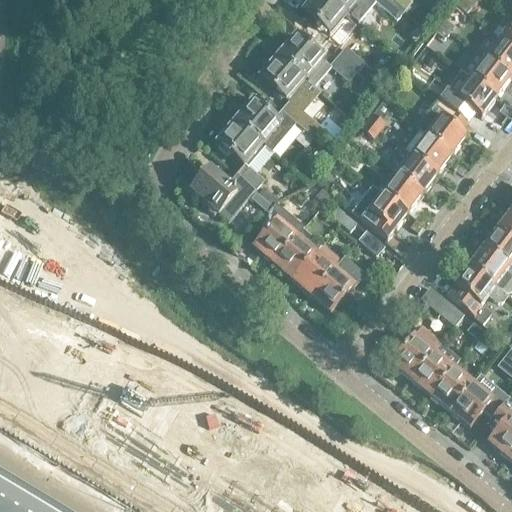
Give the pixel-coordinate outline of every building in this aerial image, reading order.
[(348,17),(327,0),(316,0),(303,15),(309,20),(318,28),(317,31),(324,37),(327,36),(330,38),(348,17)] [(327,0),(348,17),(358,26),(376,6),(388,16),(395,8),(386,0),(327,0)] [(406,0),(386,0),(395,8),(405,15),(412,5),(406,0)] [(466,17),(478,2),(479,0),(463,0),(456,9),(466,17)] [(445,23),(441,29),(450,36),(455,30),(445,23)] [(492,38),(499,43),(511,52),(511,24),(508,30),(504,36),(498,31),(492,38)] [(417,28),(409,38),(419,47),(428,37),(417,28)] [(450,36),(441,29),(436,35),(446,42),(450,36)] [(450,45),(446,42),(436,35),(425,50),(440,60),(450,45)] [(324,63),(302,46),(296,40),(278,61),(305,84),(306,84),(314,90),(331,71),(348,85),(356,77),(342,64),(338,60),(330,70),(323,64),(324,63)] [(511,52),(499,43),(485,62),(511,82),(511,79),(511,52)] [(345,52),(338,60),(342,64),(356,77),(362,82),(369,74),(363,68),(364,67),(345,52)] [(305,84),(278,61),(260,81),(266,86),(276,95),(274,98),(282,104),(285,103),(288,105),(305,84)] [(509,84),(511,82),(485,62),(470,81),(496,101),(502,93),(509,85),(509,84)] [(494,104),(496,101),(470,81),(456,101),(450,95),(442,106),(467,126),(474,116),(481,121),(488,112),(494,104)] [(382,99),(371,88),(366,94),(376,105),(382,99)] [(467,126),(442,106),(439,104),(416,133),(418,135),(452,159),(453,158),(459,149),(466,140),(460,135),(467,126)] [(294,126),(295,125),(281,114),(273,123),(259,111),(253,106),(235,126),(262,149),(272,157),(296,128),(294,126)] [(303,116),(295,125),(294,126),(296,128),(304,135),(313,143),(322,133),(303,116)] [(373,120),(368,127),(380,136),(386,129),(373,120)] [(262,149),(235,126),(217,147),(220,149),(219,152),(226,159),(229,157),(239,166),(232,174),(255,194),(263,184),(245,168),(262,149)] [(374,144),(380,136),(368,127),(361,136),(374,144)] [(313,143),(304,135),(297,144),(305,152),(313,143)] [(445,168),(452,159),(418,135),(404,154),(411,160),(436,179),(438,176),(439,177),(445,168)] [(346,147),(335,161),(346,170),(357,156),(346,147)] [(430,187),(436,179),(411,160),(397,178),(422,198),(424,195),(424,196),(431,187),(430,187)] [(255,194),(232,174),(223,185),(209,173),(190,195),(208,211),(207,213),(214,219),(216,217),(218,218),(219,217),(228,225),(255,194)] [(416,206),(422,198),(397,178),(383,196),(408,216),(409,215),(410,215),(416,206)] [(401,225),(408,216),(383,196),(372,188),(357,208),(357,209),(351,216),(377,239),(384,230),(393,236),(395,234),(402,226),(401,225)] [(276,207),(279,204),(263,191),(258,197),(273,210),(276,207)] [(322,193),(315,201),(323,208),(330,200),(322,193)] [(250,202),(266,217),(272,210),(255,196),(250,202)] [(341,227),(348,219),(330,203),(323,212),(341,227)] [(273,268),(274,266),(296,241),(297,241),(303,234),(304,233),(302,232),(304,231),(276,207),(273,210),(255,231),(264,239),(253,251),(273,268)] [(511,242),(511,212),(505,221),(498,229),(499,229),(497,232),(511,242)] [(349,235),(357,227),(348,219),(341,227),(349,235)] [(511,267),(511,242),(497,232),(491,240),(490,240),(484,248),(484,249),(482,251),(509,271),(511,267)] [(314,256),(321,249),(321,248),(303,234),(297,241),(296,241),(274,266),(283,274),(282,275),(292,284),(293,282),(315,257),(314,256)] [(383,250),(377,245),(367,235),(359,244),(369,255),(375,260),(383,250)] [(312,299),(334,273),(340,265),(321,249),(314,256),(315,257),(293,282),(302,290),(301,292),(311,300),(312,299)] [(511,273),(509,271),(482,251),(476,259),(469,267),(470,268),(468,270),(504,298),(504,297),(509,296),(511,292),(511,273)] [(507,300),(504,298),(468,270),(462,278),(461,278),(455,286),(455,287),(453,289),(454,290),(447,300),(453,305),(456,306),(474,321),(474,322),(482,328),(491,318),(480,309),(488,299),(498,307),(503,306),(507,300)] [(352,289),(334,273),(312,299),(321,306),(320,308),(330,317),(358,284),(357,283),(352,289)] [(463,318),(443,303),(434,314),(454,330),(463,318)] [(476,342),(482,334),(473,326),(467,334),(476,342)] [(411,382),(433,356),(439,348),(441,347),(421,331),(391,368),(401,376),(402,374),(411,382)] [(493,342),(482,334),(476,342),(487,350),(493,342)] [(431,397),(452,371),(453,371),(459,364),(439,348),(433,356),(411,382),(410,383),(420,392),(421,390),(431,397)] [(450,413),(472,386),(453,371),(452,371),(431,397),(429,399),(440,407),(441,406),(450,413)] [(494,419),(509,400),(480,377),(472,386),(450,413),(449,415),(469,431),(483,415),(492,422),(494,419)] [(511,458),(511,402),(509,400),(494,419),(504,427),(488,446),(508,463),(510,461),(511,458)]
